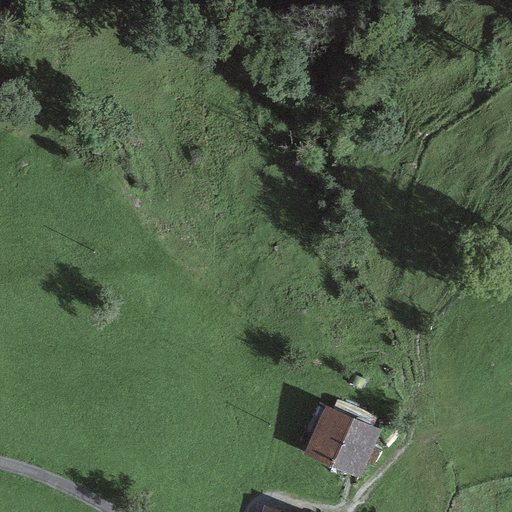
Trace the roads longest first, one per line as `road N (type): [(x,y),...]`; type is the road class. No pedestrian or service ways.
road 1 (track): [(251,511),(262,498),(339,511),(398,450)]
road 2 (residential): [(113,511),(0,462)]
